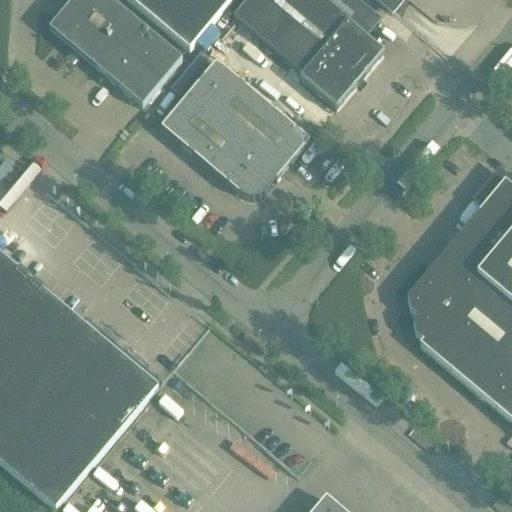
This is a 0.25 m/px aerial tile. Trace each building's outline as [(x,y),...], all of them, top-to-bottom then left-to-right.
[(182,66),(103,0),(78,0),(49,35),(142,113),(182,66)] [(233,4),(227,0),(122,0),(190,57),(233,4)] [(366,44),(381,26),(349,0),(252,0),(233,23),(302,81),(300,84),(300,86),(336,116),(338,116),(384,61),(384,58),(366,44)] [(371,0),(392,17),(405,0),(371,0)] [(309,147),(216,69),(161,135),(239,200),(239,199),(244,203),(249,205),(255,205),(261,203),(265,199),(269,193),(270,186),(272,183),(277,186),(309,147)] [(511,428),(511,194),(505,188),(478,219),(479,219),(407,305),(410,318),(417,324),(413,329),(416,342),(423,347),(420,351),(511,428)] [(128,368),(114,356),(0,260),(0,469),(50,511),(58,511),(158,393),(147,384),(149,381),(144,377),(130,366),(128,368)]
